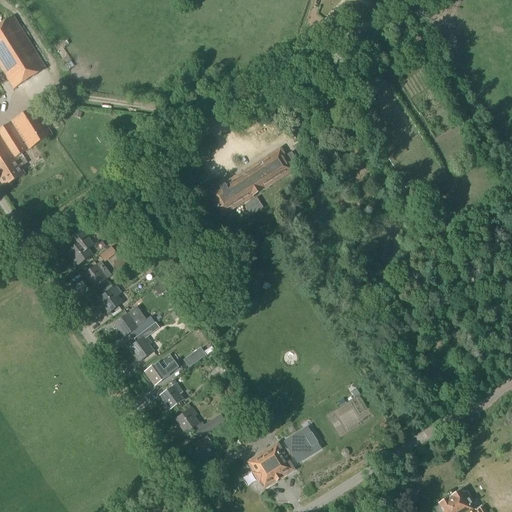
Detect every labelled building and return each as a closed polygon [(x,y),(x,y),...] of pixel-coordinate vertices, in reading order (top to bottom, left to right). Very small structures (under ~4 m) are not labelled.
[(39,83),(35,76),(46,69),(13,16),(0,24),(0,69),(13,90),(25,83),(29,90),(39,83)] [(0,181),(3,187),(24,174),(14,159),(52,135),(35,107),(0,128),(0,181)] [(277,136),(287,130),(278,115),(268,121),(277,136)] [(140,121),(134,124),(140,135),(146,132),(140,121)] [(134,124),(128,127),(134,138),(140,135),(134,124)] [(296,139),(305,133),(299,124),(290,130),(296,139)] [(128,127),(123,130),(128,141),(134,138),(128,127)] [(123,130),(117,134),(123,144),(128,141),(123,130)] [(300,157),(304,154),(300,146),(295,149),(300,157)] [(284,157),(280,150),(208,195),(221,216),(293,171),(292,169),(298,164),(291,152),(284,157)] [(251,216),(263,209),(256,198),(244,206),(251,216)] [(77,266),(92,255),(88,250),(94,245),(82,230),(69,240),(74,247),(67,252),(77,266)] [(119,232),(113,237),(117,242),(123,237),(119,232)] [(125,253),(136,245),(128,235),(117,243),(125,253)] [(109,263),(118,256),(116,252),(106,259),(109,263)] [(93,290),(107,279),(102,272),(104,271),(99,264),(82,276),(93,290)] [(158,295),(165,291),(161,283),(153,288),(158,295)] [(108,314),(122,303),(117,296),(120,295),(114,288),(98,300),(108,314)] [(146,321),(136,307),(128,313),(128,314),(113,324),(123,338),(138,328),(137,327),(140,325),(144,331),(154,324),(150,318),(146,321)] [(170,315),(174,320),(180,316),(176,311),(170,315)] [(139,363),(153,352),(148,345),(151,344),(147,338),(160,329),(155,323),(133,339),(136,343),(129,349),(139,363)] [(192,355),(197,362),(206,356),(201,348),(192,355)] [(178,368),(169,356),(159,363),(158,362),(144,373),(154,387),(169,376),(168,375),(178,368)] [(220,376),(216,370),(210,374),(212,377),(209,379),(214,385),(222,379),(220,376)] [(169,411),(184,400),(179,394),(181,392),(176,384),(159,396),(169,411)] [(199,425),(194,417),(196,416),(191,408),(174,420),(185,435),(192,430),(198,440),(225,422),(220,414),(204,426),(202,423),(199,425)] [(310,434),(307,429),(285,443),(288,448),(282,452),(277,445),(249,463),(255,473),(253,474),(259,483),(260,482),(264,489),(293,470),(287,462),(294,458),(297,463),(319,449),(316,444),(318,443),(312,433),(310,434)] [(199,454),(213,445),(206,436),(192,445),(199,454)] [(463,494),(461,492),(459,493),(457,492),(453,494),(453,496),(447,500),(445,499),(442,501),(441,503),(438,505),(442,511),(469,511),(476,508),(466,492),(463,494)]
